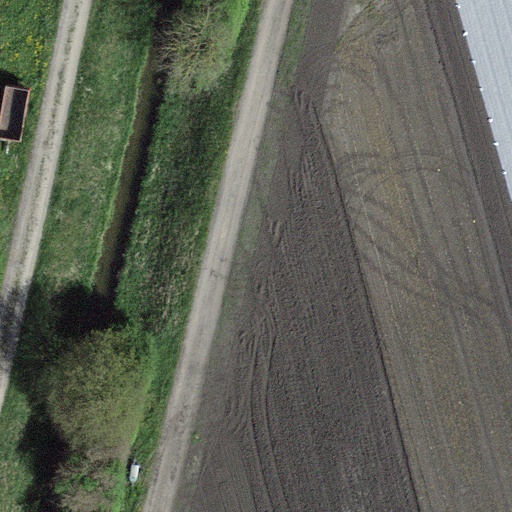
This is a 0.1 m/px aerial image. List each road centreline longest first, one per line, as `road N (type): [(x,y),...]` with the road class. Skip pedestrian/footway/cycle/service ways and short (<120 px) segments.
road 1 (track): [(160,511),(227,278),(290,0)]
road 2 (track): [(80,0),(0,378)]
